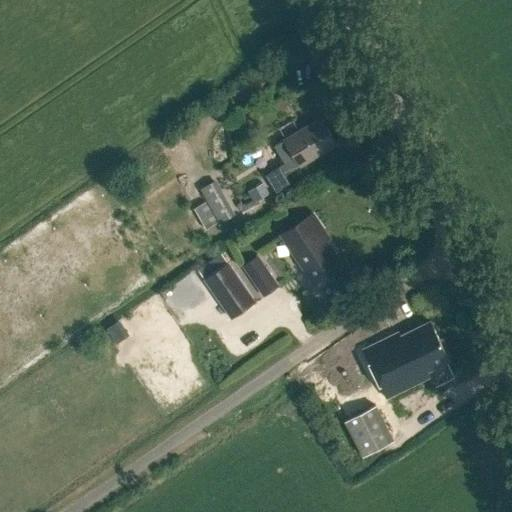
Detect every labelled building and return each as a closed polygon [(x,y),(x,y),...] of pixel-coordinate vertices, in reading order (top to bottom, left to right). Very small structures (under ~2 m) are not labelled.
[(274,145),(289,171),(335,143),(321,117),(274,145)] [(233,214),(214,179),(197,187),(216,222),(233,214)] [(253,202),(268,194),(262,183),(247,192),(253,202)] [(191,208),(202,229),(214,222),(203,201),(191,208)] [(312,213),(281,234),(313,281),(340,263),(320,232),(324,230),(312,213)] [(227,262),(204,278),(231,317),(254,301),(227,262)] [(247,273),(262,297),(277,288),(262,264),(247,273)] [(151,291),(116,307),(129,333),(138,329),(142,337),(167,325),(151,291)] [(104,328),(113,343),(127,335),(117,320),(104,328)] [(429,320),(399,335),(398,332),(362,349),(385,396),(429,375),(427,370),(448,359),(429,320)] [(344,421),(361,454),(391,437),(374,405),(344,421)] [(345,469),(360,465),(357,453),(342,456),(345,469)]
